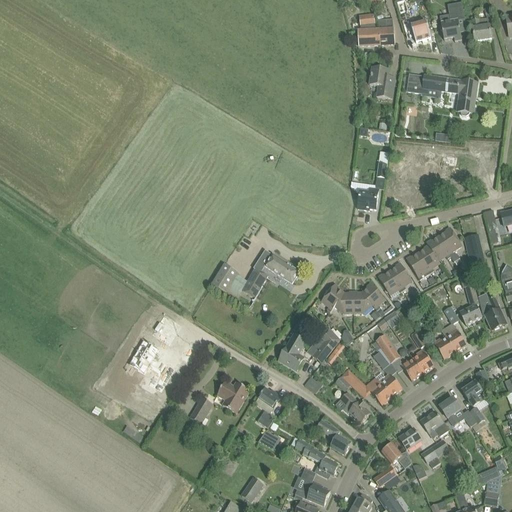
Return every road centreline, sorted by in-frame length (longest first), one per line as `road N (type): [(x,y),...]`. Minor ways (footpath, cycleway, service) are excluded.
road 1 (track): [(0,195),(236,354)]
road 2 (unclassified): [(367,445),(447,375),(511,342)]
road 3 (residential): [(367,445),(318,403),(236,354)]
road 4 (residential): [(511,67),(406,51),(391,0)]
road 5 (residential): [(393,230),(511,196)]
